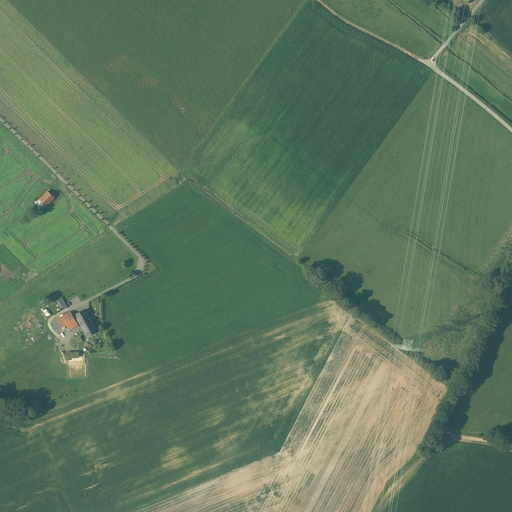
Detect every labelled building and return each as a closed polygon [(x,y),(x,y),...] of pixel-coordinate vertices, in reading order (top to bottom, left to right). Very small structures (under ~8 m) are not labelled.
[(47,191),(39,200),(45,206),(54,198),(47,191)] [(60,299),(65,309),(69,307),(64,297),(60,299)] [(96,331),(85,310),(75,315),(87,336),(96,331)] [(70,311),(56,319),(61,328),(66,325),(68,330),(78,325),(70,311)] [(61,328),(56,319),(52,322),(56,330),(61,328)] [(83,336),(73,340),(75,345),(85,341),(83,336)]
